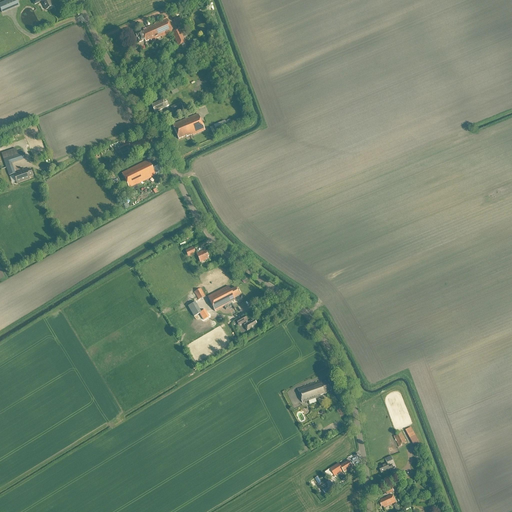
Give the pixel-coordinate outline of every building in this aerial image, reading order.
[(16,0),(9,0),(0,4),(0,9),(2,14),(19,7),(16,0)] [(32,0),(36,7),(42,3),(46,11),(53,7),(50,1),(49,0),(32,0)] [(176,27),(177,27),(182,25),(184,24),(181,18),(177,20),(176,18),(174,19),(175,21),(175,22),(174,22),(176,27)] [(173,33),(167,20),(146,29),(146,30),(135,35),(139,44),(145,41),(145,43),(150,40),(151,42),(157,39),(157,40),(173,33)] [(180,30),(172,34),(178,47),(186,43),(183,38),(187,36),(184,29),(180,31),(180,30)] [(164,103),(163,100),(152,106),(155,113),(166,108),(166,107),(169,106),(167,102),(164,103)] [(171,107),(173,112),(183,107),(180,103),(171,107)] [(205,130),(198,114),(173,125),(179,139),(186,136),(187,137),(191,135),(193,134),(193,135),(205,130)] [(230,120),(225,122),(228,131),(233,129),(230,120)] [(131,146),(135,153),(139,151),(139,152),(142,150),(146,148),(145,146),(146,145),(144,141),(143,142),(142,140),(131,146)] [(9,176),(13,174),(16,185),(30,180),(29,177),(33,176),(31,170),(30,171),(29,169),(18,173),(15,174),(12,164),(23,160),(23,159),(25,158),(23,150),(16,152),(15,149),(1,154),(6,168),(9,176)] [(151,165),(148,160),(122,173),(129,188),(156,175),(161,172),(156,162),(151,165)] [(206,253),(205,251),(197,255),(200,263),(209,259),(208,258),(209,257),(207,252),(206,253)] [(230,291),(228,287),(207,297),(215,312),(231,303),(235,300),(234,299),(240,296),(236,288),(230,291)] [(197,300),(205,296),(202,289),(194,293),(197,300)] [(190,306),(195,317),(203,314),(198,302),(190,306)] [(247,321),(244,316),(236,321),(238,325),(245,322),(247,324),(244,325),(247,331),(253,328),(252,327),(256,325),(256,324),(256,323),(255,321),(254,321),(251,322),(250,322),(248,323),(246,321),(247,321)] [(332,391),(329,381),(326,382),(325,382),(322,383),(321,382),(298,390),(303,403),(321,397),(320,396),(328,393),(327,392),(332,391)] [(411,428),(410,428),(405,431),(414,447),(420,444),(411,428)] [(398,448),(407,443),(401,433),(393,437),(398,448)] [(353,468),(349,461),(340,466),(339,464),(330,469),(335,477),(343,472),(344,473),(353,468)] [(387,466),(386,464),(378,467),(380,473),(388,470),(390,472),(395,470),(393,467),(392,468),(390,465),(387,466)] [(329,488),(324,492),(326,495),(335,489),(330,482),(327,484),(329,488)] [(396,503),(392,495),(381,501),(381,502),(380,503),(382,507),(383,507),(384,508),(396,503)]
